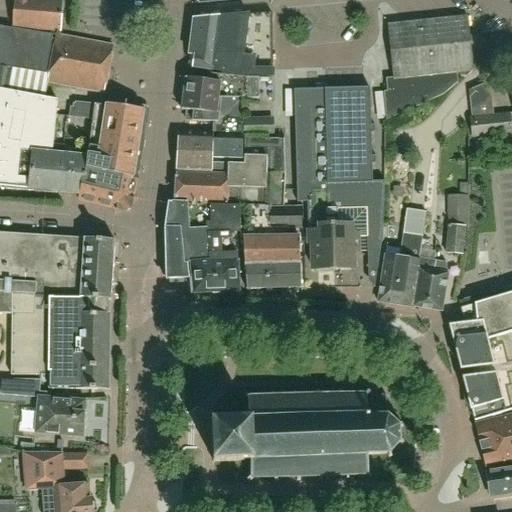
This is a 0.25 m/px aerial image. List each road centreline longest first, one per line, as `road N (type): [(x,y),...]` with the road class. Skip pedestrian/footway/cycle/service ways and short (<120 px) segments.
road 1 (residential): [(452,511),(455,461),(428,364),(413,345),(373,326),(311,322)]
road 2 (residential): [(165,9),(145,232)]
road 3 (residential): [(153,511),(155,308)]
road 4 (residential): [(311,322),(155,308)]
road 5 (residential): [(145,232),(0,209)]
